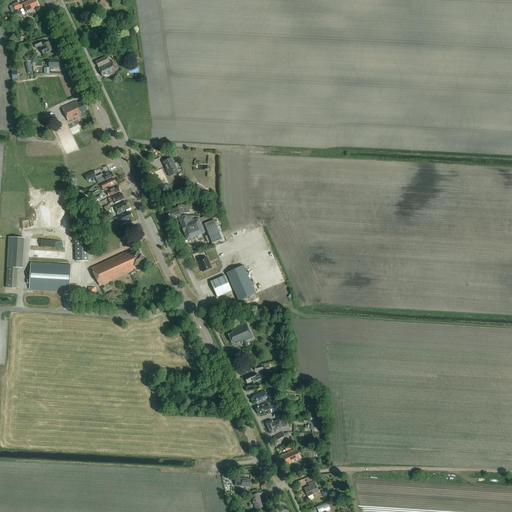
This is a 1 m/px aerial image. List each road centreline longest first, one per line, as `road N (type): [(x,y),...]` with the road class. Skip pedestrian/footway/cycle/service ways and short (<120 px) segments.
road 1 (tertiary): [(275,488),(191,310)]
road 2 (residential): [(287,482),(204,305)]
road 3 (residential): [(128,142),(63,2)]
road 4 (tertiary): [(115,146),(51,8)]
